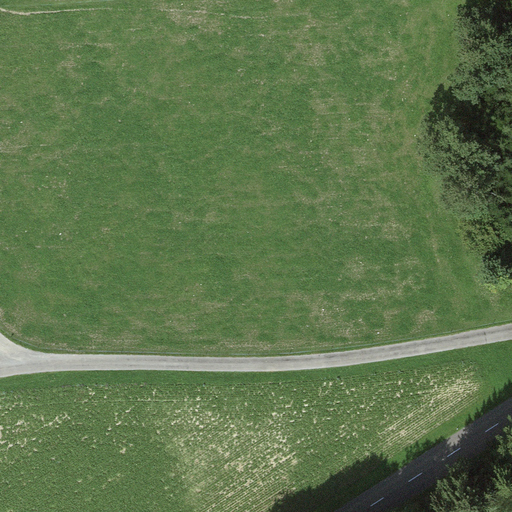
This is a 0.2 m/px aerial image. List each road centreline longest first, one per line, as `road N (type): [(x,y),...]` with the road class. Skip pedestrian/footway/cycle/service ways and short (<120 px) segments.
road 1 (unclassified): [(0,366),(312,361),(511,333)]
road 2 (tertiary): [(511,415),(362,511)]
